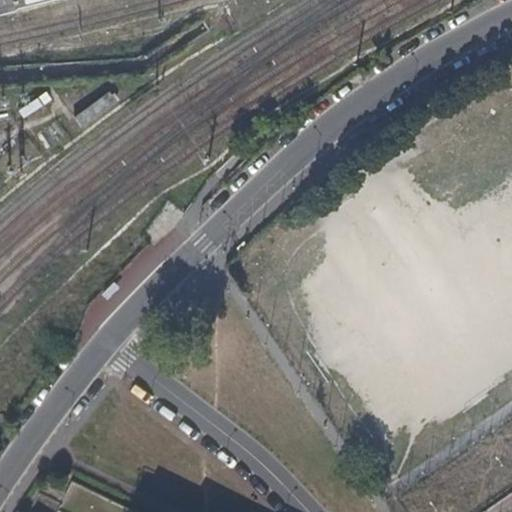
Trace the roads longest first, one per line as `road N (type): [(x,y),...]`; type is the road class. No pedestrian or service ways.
road 1 (tertiary): [(107,342),(307,146),(377,89),(511,12)]
road 2 (residential): [(310,511),(259,459),(107,342)]
road 3 (tertiary): [(0,475),(107,342)]
